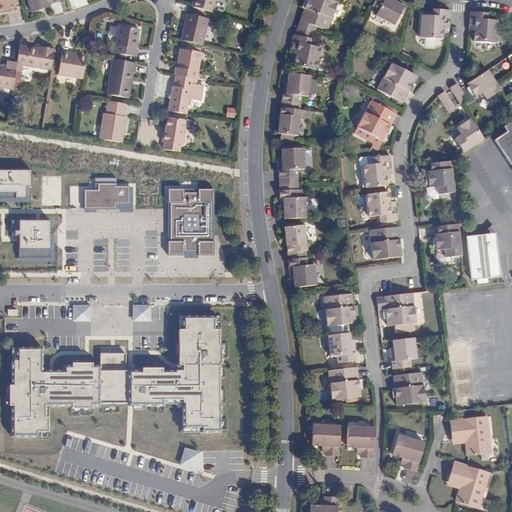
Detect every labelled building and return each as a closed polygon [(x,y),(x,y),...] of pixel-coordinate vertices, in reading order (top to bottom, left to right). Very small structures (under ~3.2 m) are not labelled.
[(0,0),(0,10),(7,9),(8,12),(16,11),(14,0),(0,0)] [(61,1),(61,0),(26,0),(30,13),(42,10),(40,5),(49,2),(50,5),(61,1)] [(192,0),(190,6),(213,13),(216,0),(192,0)] [(302,22),(316,27),(327,31),(337,3),(329,0),(307,0),(304,8),(300,21),(302,22)] [(375,0),(372,7),(378,10),(375,16),(392,26),(403,6),(397,3),(391,0),(375,0)] [(446,30),(449,30),(449,22),(450,10),(431,9),(431,16),(420,15),(419,38),(442,39),(442,33),(443,30),(446,30)] [(487,13),(469,12),(469,19),(474,19),(473,31),(472,40),(496,43),(497,21),(487,20),(487,13)] [(185,14),(180,40),(202,45),(208,20),(185,14)] [(300,27),(314,33),(316,27),(302,22),(300,27)] [(114,45),(112,53),(136,57),(137,49),(136,49),(139,30),(118,26),(115,45),(114,45)] [(311,39),(314,33),(300,27),(297,36),(311,39)] [(310,46),(311,39),(297,36),(295,35),(290,54),(292,54),(295,55),(295,59),(293,65),(316,70),(320,48),(310,46)] [(31,63),(35,47),(26,46),(25,51),(19,50),(16,65),(31,67),(31,63)] [(51,71),(55,49),(43,47),(43,51),(37,50),(37,48),(35,47),(31,63),(31,67),(51,71)] [(193,78),(197,79),(202,50),(197,49),(196,52),(186,50),(179,49),(176,68),(174,68),(173,75),(174,75),(193,78)] [(82,80),(86,59),(76,58),(77,53),(62,51),(58,76),(82,80)] [(134,63),(111,59),(105,95),(128,98),(133,73),(134,63)] [(16,68),(16,63),(6,61),(5,66),(0,64),(0,88),(12,90),(16,68)] [(416,76),(412,74),(390,63),(376,89),(402,103),(408,92),(412,84),(416,76)] [(488,70),(467,84),(475,96),(481,93),(489,88),(493,95),(501,90),(488,70)] [(308,98),(310,76),(291,74),(288,73),(288,81),(287,89),(283,89),(282,101),(284,102),(300,104),(301,97),(308,98)] [(171,87),(167,111),(186,114),(189,99),(196,100),(199,85),(192,84),(193,78),(174,75),(172,87),(171,87)] [(467,100),(458,85),(457,83),(450,88),(451,90),(461,105),(467,100)] [(489,88),(481,93),(486,100),(493,95),(489,88)] [(437,96),(437,97),(447,113),(455,108),(446,94),(444,91),(437,96)] [(370,101),(396,114),(397,112),(371,99),(370,101)] [(102,113),(98,139),(118,142),(119,132),(124,133),(126,117),(123,117),(126,104),(106,101),(105,114),(102,113)] [(386,133),(390,125),(396,114),(370,101),(355,127),(382,141),(386,133)] [(280,116),(279,125),(278,134),(281,134),(295,135),(297,135),(300,118),(309,119),(311,111),(299,110),(283,108),(281,108),(280,116)] [(164,142),(162,150),(178,152),(179,145),(183,146),(186,135),(183,134),(185,121),(166,118),(164,131),(162,133),(161,142),(164,142)] [(453,139),(463,154),(484,140),(469,118),(462,123),(466,130),(460,134),(453,139)] [(511,120),(503,127),(506,132),(494,140),(511,167),(511,120)] [(456,127),(460,134),(466,130),(462,123),(456,127)] [(292,149),(281,149),(281,157),(281,165),(278,166),(279,178),(281,178),(297,177),(297,170),(304,170),(303,149),(301,149),(292,149)] [(364,188),(388,186),(387,180),(386,175),(390,175),(391,174),(389,155),(371,157),(372,164),(361,165),(364,188)] [(437,195),(455,193),(451,161),(429,164),(430,171),(426,171),(427,177),(435,176),(436,187),(437,195)] [(37,173),(0,172),(0,200),(20,200),(20,207),(33,207),(33,200),(37,200),(37,173)] [(428,187),(436,187),(435,176),(427,177),(428,187)] [(100,192),(86,192),(86,210),(120,210),(120,205),(129,205),(129,192),(118,192),(117,180),(100,180),(100,192)] [(308,190),(308,183),(297,184),(297,190),(282,190),(279,190),(280,204),(284,204),(284,212),(284,219),(306,218),(305,197),(307,197),(306,190),(308,190)] [(214,190),(170,190),(169,252),(213,253),(214,190)] [(394,202),(393,202),(389,203),(389,197),(388,193),(365,195),(368,217),(378,217),(379,223),(397,220),(394,202)] [(53,223),(21,222),(20,262),(53,262),(53,223)] [(487,234),(495,233),(494,223),(486,230),(487,234)] [(445,257),(462,255),(458,224),(436,227),(437,234),(433,235),(434,240),(442,239),(443,249),(445,257)] [(304,226),(284,227),(285,237),(286,244),(287,253),(290,253),(306,251),(307,251),(304,226)] [(399,240),(397,227),(368,230),(372,261),(398,258),(398,257),(401,256),(400,249),(399,240)] [(500,277),(495,233),(487,234),(486,230),(482,235),(466,237),(470,280),(476,279),(476,283),(488,282),(487,278),(500,277)] [(435,251),(443,249),(442,239),(434,240),(435,251)] [(306,258),(306,251),(290,253),(290,259),(306,258)] [(306,258),(290,259),(288,260),(289,273),(293,273),(294,280),(294,287),(316,285),(314,265),(316,265),(315,257),(306,258)] [(412,293),(385,296),(387,311),(388,319),(389,328),(394,328),(395,335),(411,333),(411,326),(415,325),(412,293)] [(354,315),(353,307),(352,294),(322,297),(326,327),(355,324),(354,315)] [(92,306),(73,305),(73,324),(92,324),(92,306)] [(151,305),(132,306),(133,323),(152,323),(151,305)] [(51,426),(52,410),(77,411),(77,414),(97,415),(98,411),(103,411),(103,406),(130,407),(133,408),(133,414),(170,416),(170,410),(187,411),(186,436),(207,437),(207,440),(226,441),(229,374),(230,335),(224,335),(224,319),(188,318),(187,332),(184,332),(182,373),(188,373),(188,379),(171,378),(171,370),(147,370),(147,377),(131,377),(132,356),(104,355),(103,370),(78,369),(77,374),(50,373),(50,357),(19,356),(16,440),(43,441),(43,436),(55,437),(55,426),(51,426)] [(349,333),(326,336),(329,356),(336,355),(337,363),(356,361),(355,353),(351,354),(350,346),(349,333)] [(418,360),(416,338),(393,341),(394,348),(395,356),(392,357),(393,370),(411,367),(411,361),(418,360)] [(357,367),(328,371),(331,400),(360,397),(359,389),(358,380),(357,367)] [(421,373),(394,376),(396,391),(397,398),(398,407),(424,404),(421,373)] [(258,414),(243,414),(243,446),(258,446),(258,414)] [(462,431),(463,443),(466,457),(491,453),(486,416),(449,421),(450,432),(462,431)] [(338,457),(340,426),(312,424),(311,446),(321,447),(324,447),(324,453),(324,456),(338,457)] [(373,458),(375,427),(347,426),(346,448),(356,448),(359,448),(359,455),(359,458),(373,458)] [(452,445),(463,443),(462,431),(450,432),(452,445)] [(391,455),(401,459),(404,460),(403,465),(402,468),(415,472),(424,443),(397,434),(391,455)] [(202,453),(187,448),(182,465),(197,470),(202,453)] [(478,509),(488,472),(453,462),(450,473),(461,477),(457,490),(454,502),(478,509)] [(446,486),(457,490),(461,477),(450,473),(446,486)] [(336,511),(337,503),(338,497),(323,497),(323,499),(322,505),(319,505),(309,505),(308,511),(336,511)]
